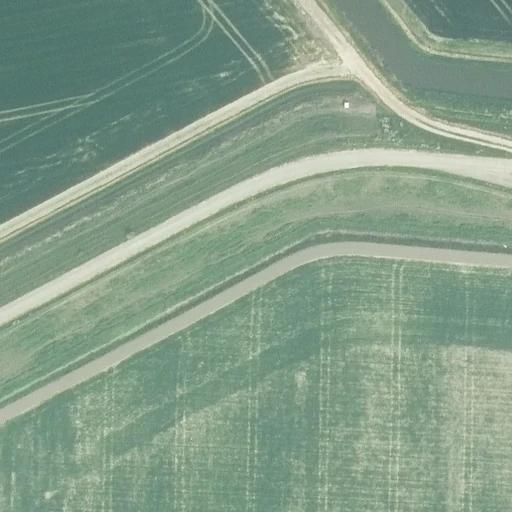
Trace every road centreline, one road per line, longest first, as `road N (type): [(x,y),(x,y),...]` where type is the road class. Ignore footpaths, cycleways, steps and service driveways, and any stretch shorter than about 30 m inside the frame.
road 1 (unclassified): [(0,318),(292,164),(370,152),(453,162)]
road 2 (track): [(511,147),(437,128),(391,104),(300,0)]
